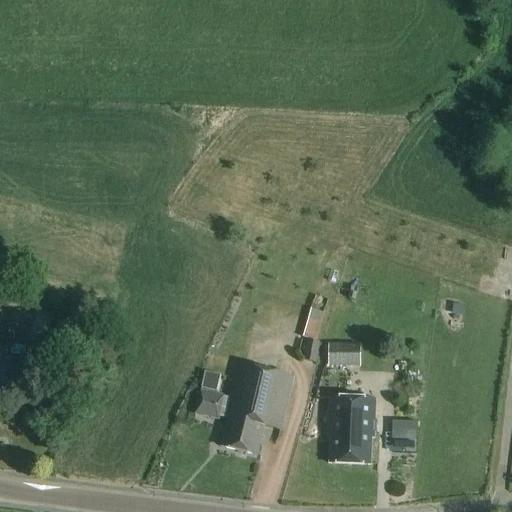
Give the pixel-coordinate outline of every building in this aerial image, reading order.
[(301,318),(297,337),(317,342),(324,315),(311,312),(308,320),(301,318)] [(307,342),(304,361),(317,363),(320,344),(307,342)] [(328,370),(361,370),(361,345),(328,345),(328,370)] [(295,379),(241,366),(233,400),(202,392),(196,416),(219,421),(220,418),(228,420),(231,421),(224,450),(261,459),(268,429),(281,432),(295,379)] [(378,404),(333,402),(332,440),(335,440),(334,467),(372,468),(373,439),(377,440),(378,404)]
